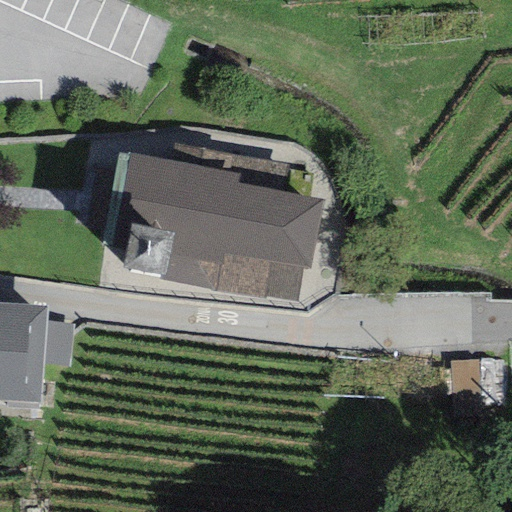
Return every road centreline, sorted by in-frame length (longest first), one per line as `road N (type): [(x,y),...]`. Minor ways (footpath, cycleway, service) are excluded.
road 1 (residential): [(0,293),(368,330)]
road 2 (unclassified): [(368,330),(511,324)]
